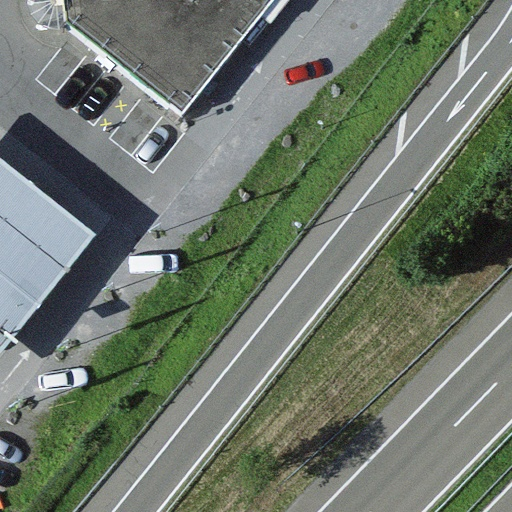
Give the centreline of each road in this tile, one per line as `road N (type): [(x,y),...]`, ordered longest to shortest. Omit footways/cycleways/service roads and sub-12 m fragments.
road 1 (motorway): [(511,44),(135,511)]
road 2 (motorway): [(511,376),(380,511)]
